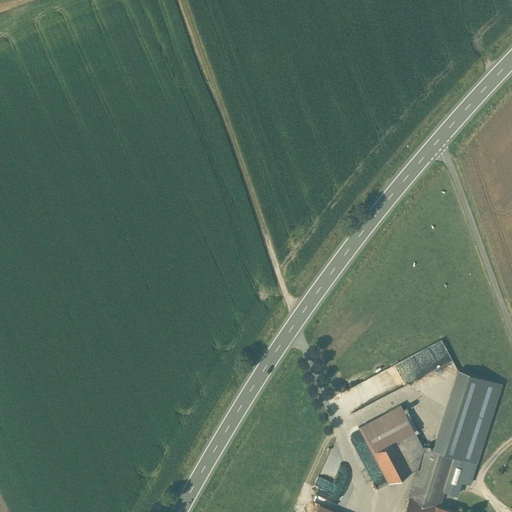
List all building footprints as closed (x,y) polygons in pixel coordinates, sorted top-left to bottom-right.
[(446,341),(341,388),(349,405),(358,400),(359,402),(454,359),(446,341)] [(458,370),(433,448),(454,455),(476,462),(501,383),(458,370)] [(400,403),(358,426),(371,451),(372,451),(371,451),(413,429),(414,429),(405,413),(400,403)] [(433,448),(423,446),(423,447),(413,429),(371,451),(372,451),(387,481),(414,467),(416,468),(407,495),(409,496),(439,504),(444,489),(454,455),(433,448)] [(476,462),(454,455),(444,489),(457,493),(461,479),(469,482),(476,462)] [(462,511),(439,504),(409,496),(403,511),(462,511)] [(338,511),(319,503),(314,511),(338,511)]
